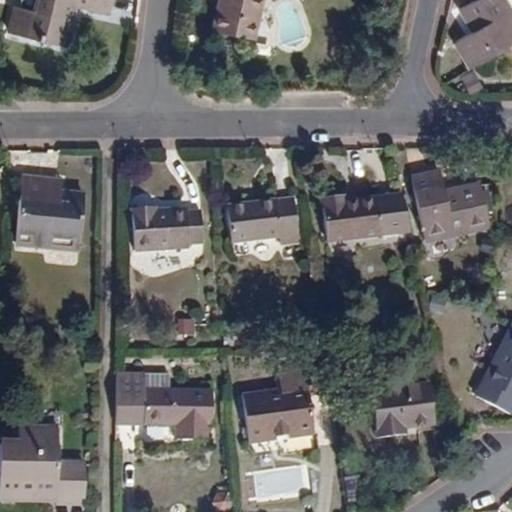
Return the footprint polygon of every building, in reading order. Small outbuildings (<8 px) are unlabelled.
[(9,32),(67,46),(73,19),(67,17),(71,3),(76,4),(111,13),(113,0),(22,0),(21,6),(16,6),(9,32)] [(265,0),(217,0),(211,29),(256,40),(265,0)] [(476,30),(456,42),(473,69),(511,45),(511,11),(505,0),(476,0),(463,9),(476,30)] [(73,19),(76,4),(71,3),(67,17),(73,19)] [(491,226),(482,184),(446,192),(440,170),(410,177),(424,241),(491,226)] [(80,242),(85,195),(62,193),(50,192),(50,179),(23,177),(16,242),(47,245),(48,239),(80,242)] [(62,193),(62,180),(50,179),(50,192),(62,193)] [(346,195),(323,197),(328,240),(382,234),(377,197),(347,201),(346,195)] [(281,246),(301,243),(295,196),(228,204),(233,243),(280,237),(281,246)] [(191,244),(203,244),(201,209),(188,209),(188,208),(159,209),(159,206),(132,209),(134,252),(190,248),(191,244)] [(511,327),(485,381),(511,395),(511,327)] [(317,436),(311,396),(331,394),(327,362),(308,365),(309,373),(282,376),(284,390),(243,395),(249,444),(317,436)] [(308,365),(281,368),(282,376),(309,373),(308,365)] [(430,381),(371,389),(376,439),(408,434),(409,429),(435,425),(430,381)] [(213,425),(213,389),(116,388),(115,424),(176,424),(176,439),(210,439),(210,426),(213,425)] [(2,441),(0,501),(18,500),(19,493),(56,493),(56,500),(56,503),(85,503),(86,463),(58,463),(58,426),(20,426),(20,441),(2,441)]
